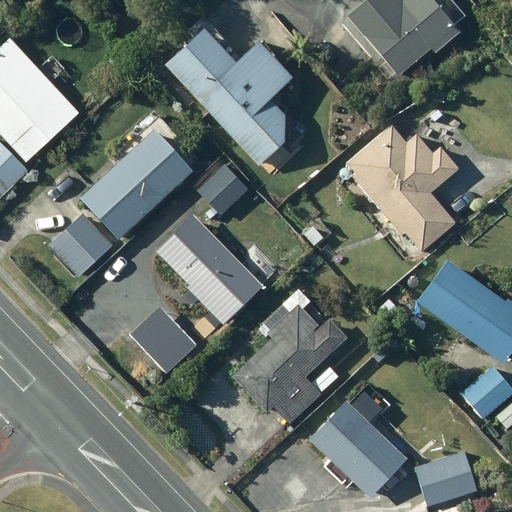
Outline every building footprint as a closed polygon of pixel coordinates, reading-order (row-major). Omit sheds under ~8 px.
[(429,0),(419,0),(408,10),(398,0),(376,0),(353,21),(367,37),(402,78),(433,51),(438,56),(461,36),(429,0)] [(200,24),(161,61),(257,163),(281,141),(282,112),(267,96),(290,75),(256,38),(233,59),(200,24)] [(0,41),(0,134),(24,160),(76,111),(6,36),(0,41)] [(457,167),(453,163),(457,159),(447,147),(443,151),(439,146),(431,152),(415,133),(408,138),(393,120),(344,161),(352,171),(350,173),(400,233),(404,230),(420,249),(454,221),(429,190),(457,167)] [(151,127),(77,196),(116,237),(190,169),(151,127)] [(0,142),(0,193),(26,169),(0,142)] [(211,205),(203,212),(209,217),(216,210),(219,214),(246,188),(222,163),(195,188),(211,205)] [(17,211),(5,199),(0,204),(0,223),(2,226),(17,211)] [(152,248),(186,283),(184,285),(221,323),(261,284),(190,212),(152,248)] [(48,243),(77,275),(110,245),(81,213),(48,243)] [(304,236),(312,244),(321,236),(313,227),(304,236)] [(443,257),(414,299),(502,360),(511,346),(511,301),(505,297),(503,299),(443,257)] [(300,307),(308,300),(297,288),(262,321),(269,328),(265,332),(270,336),(265,341),(263,338),(254,348),(256,350),(249,357),(246,354),(231,369),(234,372),(230,376),(265,412),(271,406),(288,423),(338,375),(321,359),(345,336),(327,317),(318,325),(300,307)] [(386,297),(374,310),(384,320),(396,308),(386,297)] [(168,373),(156,361),(131,384),(144,397),(168,373)] [(489,364),(459,392),(482,417),(511,389),(489,364)] [(196,414),(175,392),(164,404),(185,425),(196,414)] [(343,399),(306,438),(367,495),(404,456),(343,399)] [(462,451),(413,465),(425,504),(473,489),(462,451)]
